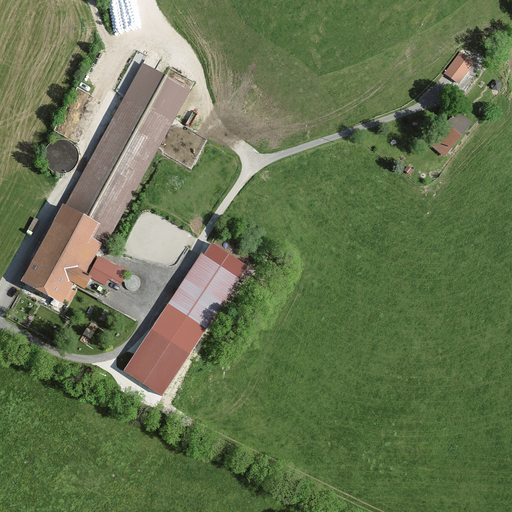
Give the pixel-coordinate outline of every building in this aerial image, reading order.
[(460,54),(446,74),(459,84),(473,63),(460,54)] [(191,89),(141,62),(64,208),(97,225),(89,241),(99,247),(105,250),(191,89)] [(457,114),(431,145),(445,156),(471,125),(457,114)] [(97,225),(64,208),(22,286),(60,306),(72,284),(84,290),(90,278),(84,274),(99,247),(89,241),(97,225)] [(152,332),(189,356),(247,265),(211,242),(152,332)]
